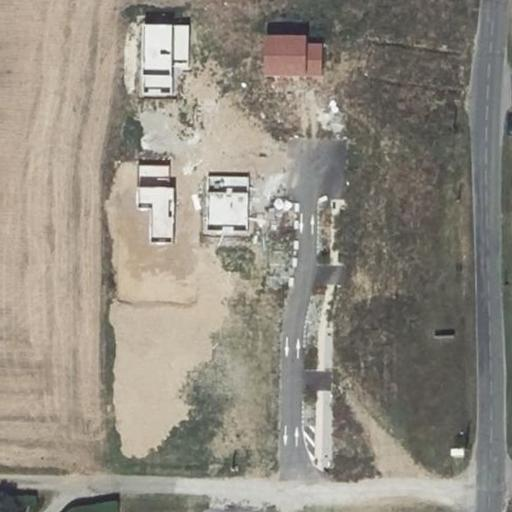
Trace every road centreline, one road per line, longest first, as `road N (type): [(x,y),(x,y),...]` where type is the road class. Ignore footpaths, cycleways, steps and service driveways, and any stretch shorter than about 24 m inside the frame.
road 1 (tertiary): [(490,487),(493,0)]
road 2 (residential): [(291,486),(292,328),(308,271),(308,191),(317,167)]
road 3 (residential): [(53,486),(291,486)]
road 4 (residential): [(291,486),(490,487)]
